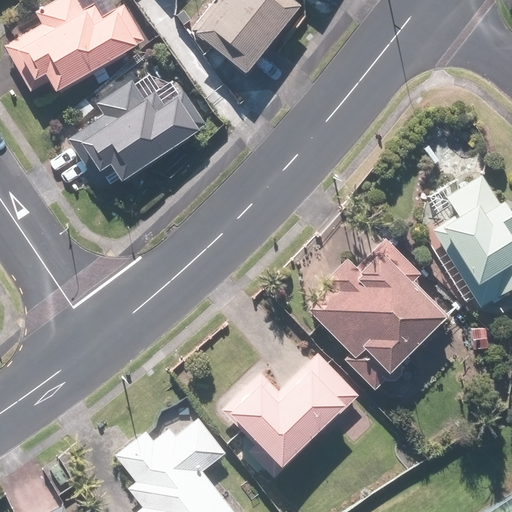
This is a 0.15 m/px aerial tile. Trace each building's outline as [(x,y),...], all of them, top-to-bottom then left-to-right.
[(47,91),(127,47),(118,32),(133,24),(119,0),(118,0),(104,8),(100,0),(64,0),(23,23),(28,32),(3,46),(26,89),(41,81),(47,91)] [(209,0),(186,31),(240,73),(294,4),(288,0),(209,0)] [(117,184),(195,129),(186,116),(194,111),(177,86),(157,100),(150,91),(138,99),(126,82),(91,107),(98,118),(63,143),(90,181),(107,169),(117,184)] [(419,234),(432,257),(441,251),(473,308),(511,286),(511,226),(484,176),(419,212),(429,229),(419,234)] [(339,358),(370,390),(442,321),(409,287),(420,276),(382,236),(352,265),(342,255),(322,274),(327,280),(300,307),(344,354),(339,358)] [(264,476),(354,395),(316,353),(274,391),(255,370),(214,407),(250,446),(238,456),(254,473),(259,469),(264,476)] [(123,487),(138,506),(130,511),(230,511),(197,472),(223,451),(194,416),(173,434),(166,426),(151,438),(144,429),(111,457),(131,480),(123,487)]
